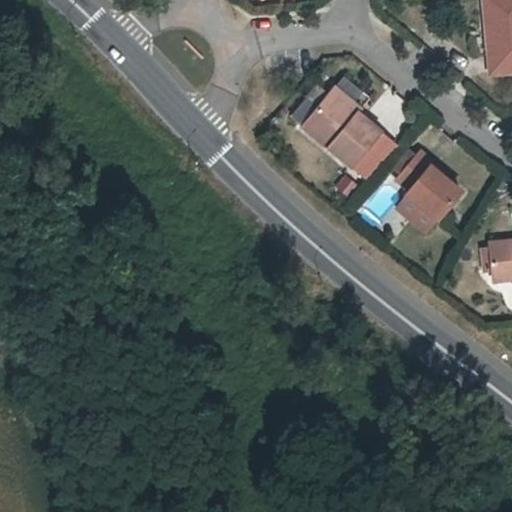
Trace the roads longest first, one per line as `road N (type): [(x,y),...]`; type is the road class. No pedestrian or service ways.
road 1 (residential): [(511,400),(352,277),(201,134)]
road 2 (residential): [(352,32),(511,155)]
road 3 (residential): [(234,54),(352,32)]
